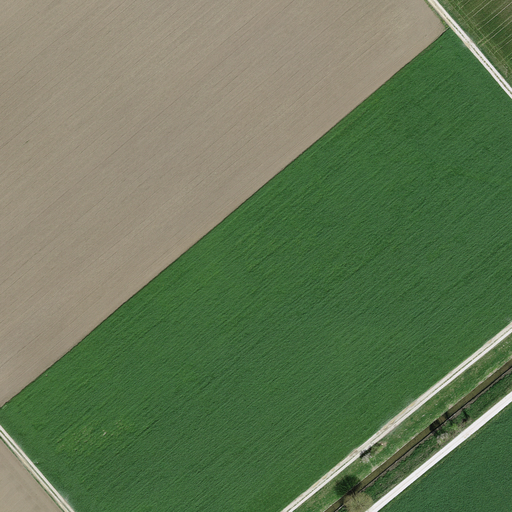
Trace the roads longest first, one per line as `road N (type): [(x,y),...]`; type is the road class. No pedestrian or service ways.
road 1 (track): [(511,322),(283,511)]
road 2 (track): [(511,396),(370,511)]
